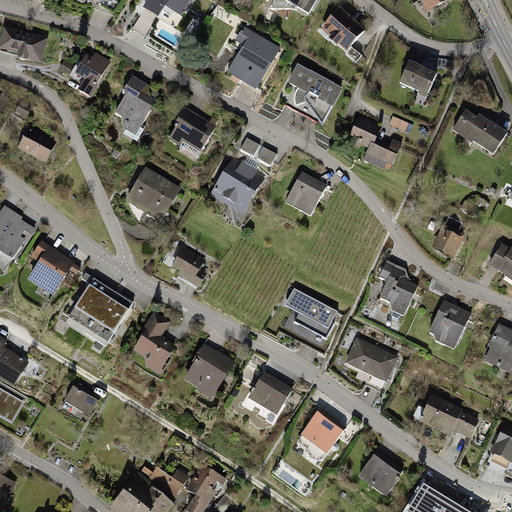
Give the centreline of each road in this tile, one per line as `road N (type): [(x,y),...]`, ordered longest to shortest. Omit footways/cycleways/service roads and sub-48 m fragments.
road 1 (residential): [(511,304),(451,281),(324,157),(117,44),(0,6)]
road 2 (residential): [(137,283),(319,381),(452,477),(511,497)]
road 3 (residential): [(137,283),(60,106),(0,69)]
road 4 (residential): [(0,175),(137,283)]
road 5 (residential): [(361,0),(445,51),(486,45)]
road 6 (residential): [(109,511),(0,443)]
